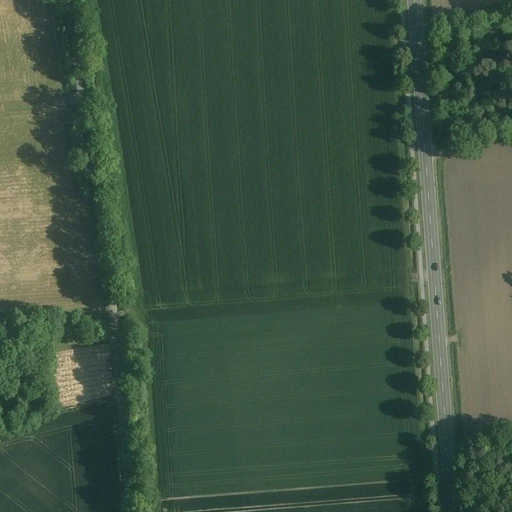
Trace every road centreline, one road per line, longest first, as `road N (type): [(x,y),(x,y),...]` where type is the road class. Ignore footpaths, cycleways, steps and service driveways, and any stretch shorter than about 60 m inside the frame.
road 1 (unclassified): [(66,0),(117,336),(129,511)]
road 2 (secondary): [(451,511),(414,0)]
